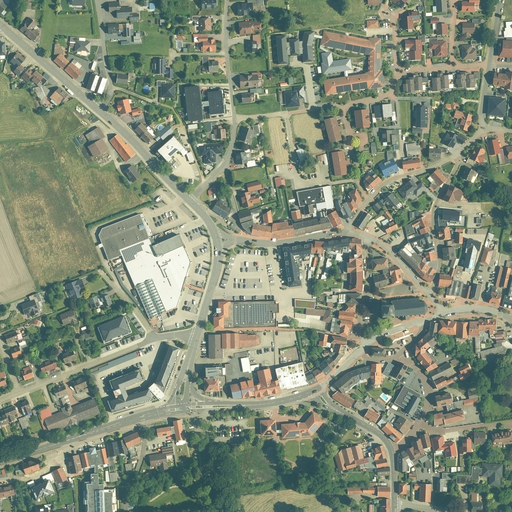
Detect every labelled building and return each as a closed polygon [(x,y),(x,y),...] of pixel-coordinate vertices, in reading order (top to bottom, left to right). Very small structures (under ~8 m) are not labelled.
[(201,0),(202,10),(217,9),(216,0),(201,0)] [(390,0),(390,1),(401,8),(406,0),(390,0)] [(435,0),(436,13),(447,12),(446,0),(443,1),(442,0),(435,0)] [(119,3),(109,4),(109,12),(117,11),(120,11),(120,9),(119,3)] [(461,3),(461,12),(474,12),(474,3),(469,3),(461,3)] [(237,5),(238,16),(253,15),(252,4),(237,5)] [(131,8),(120,9),(120,11),(117,11),(117,12),(116,13),(116,16),(117,17),(117,18),(132,17),(131,8)] [(401,17),(401,30),(412,30),(411,17),(401,17)] [(20,30),(33,41),(39,35),(33,30),(37,25),(29,19),(20,30)] [(199,32),(211,31),(210,19),(198,20),(199,32)] [(367,29),(378,28),(378,21),(367,22),(367,29)] [(239,24),(240,35),(253,33),(253,31),(259,31),(258,22),(239,24)] [(118,24),(108,25),(109,34),(119,33),(119,30),(118,24)] [(129,24),(118,24),(119,30),(123,30),(124,37),(130,37),(129,24)] [(437,36),(448,35),(447,24),(439,25),(436,25),(437,36)] [(474,24),(462,24),(463,35),(474,34),(474,24)] [(313,62),(312,44),(315,31),(304,33),(302,41),(286,42),(286,36),(276,37),(278,65),(288,64),(287,55),(290,54),(290,56),(300,56),(300,54),(302,53),(303,63),(313,62)] [(367,91),(384,87),(381,71),(380,71),(381,39),(368,38),(368,40),(324,32),(320,47),(368,56),(367,73),(364,73),(365,75),(323,81),(325,96),(367,89),(367,91)] [(409,62),(421,62),(421,53),(422,53),(421,40),(405,41),(405,51),(409,51),(409,62)] [(75,51),(90,53),(91,43),(76,42),(75,51)] [(203,52),(216,52),(216,42),(203,42),(203,52)] [(436,58),(446,57),(446,42),(429,43),(429,50),(435,50),(436,58)] [(499,58),(511,58),(511,42),(499,42),(499,58)] [(246,44),(246,52),(257,52),(257,43),(246,44)] [(462,46),(463,60),(477,58),(476,48),(473,49),(473,45),(471,45),(462,46)] [(333,60),(332,52),(321,53),(322,62),(321,63),(323,75),(352,71),(351,58),(333,60)] [(20,66),(24,62),(16,55),(9,63),(17,69),(20,66)] [(62,69),(69,62),(61,55),(54,61),(62,69)] [(153,61),(153,74),(165,74),(165,70),(165,61),(153,61)] [(208,73),(219,72),(218,62),(207,64),(208,73)] [(75,79),(81,73),(71,64),(64,70),(75,79)] [(24,70),(20,66),(13,73),(18,77),(24,70)] [(29,79),(33,75),(28,70),(22,77),(27,82),(29,79)] [(37,86),(44,79),(36,72),(33,75),(29,79),(37,86)] [(511,91),(511,73),(506,73),(506,76),(493,74),(492,85),(503,87),(503,90),(511,91)] [(432,92),(441,91),(441,89),(449,88),(448,75),(442,75),(442,74),(437,74),(437,78),(431,79),(432,92)] [(465,75),(465,87),(473,87),(473,74),(465,75)] [(87,88),(101,93),(106,80),(92,75),(87,88)] [(464,88),(464,75),(456,75),(456,88),(464,88)] [(116,83),(127,85),(128,78),(117,76),(116,83)] [(240,77),(240,88),(257,87),(257,76),(240,77)] [(413,80),(414,91),(422,90),(422,85),(427,85),(427,78),(413,78),(413,80)] [(402,85),(403,94),(414,94),(414,91),(413,80),(405,81),(405,85),(402,85)] [(161,85),(161,95),(167,95),(167,97),(173,97),(174,85),(161,85)] [(188,121),(202,119),(198,87),(184,88),(188,121)] [(58,106),(67,96),(59,90),(50,99),(58,106)] [(211,114),(223,113),(221,91),(209,93),(211,114)] [(298,92),(285,93),(286,108),(299,107),(298,92)] [(506,100),(489,98),(488,116),(505,118),(506,100)] [(117,103),(119,115),(131,112),(128,100),(117,103)] [(391,105),(374,106),(375,118),(392,117),(391,105)] [(416,128),(427,128),(427,108),(415,108),(416,128)] [(353,111),(355,129),(369,127),(367,110),(353,111)] [(458,129),(467,133),(473,117),(457,112),(455,118),(461,120),(458,129)] [(336,118),(323,121),(329,143),(341,140),(339,131),(343,130),(342,125),(338,125),(336,118)] [(145,131),(146,130),(141,125),(134,130),(139,136),(145,131)] [(216,139),(226,139),(225,129),(221,129),(221,127),(215,127),(216,139)] [(238,141),(249,145),(254,131),(243,127),(238,141)] [(101,139),(104,137),(98,128),(85,136),(91,145),(101,139)] [(152,138),(145,131),(139,136),(147,142),(152,138)] [(381,132),(382,146),(396,145),(395,135),(393,136),(393,131),(381,132)] [(444,143),(452,147),(456,141),(458,137),(457,136),(450,132),(448,135),(447,134),(444,139),(446,140),(444,143)] [(458,134),(457,136),(458,137),(456,141),(462,144),(465,138),(458,134)] [(118,136),(109,142),(125,161),(134,155),(118,136)] [(108,151),(101,139),(87,147),(95,159),(108,151)] [(491,156),(500,154),(498,140),(487,142),(491,156)] [(168,159),(176,151),(168,142),(159,150),(168,159)] [(408,156),(421,155),(420,146),(416,146),(416,144),(407,145),(408,156)] [(215,155),(223,154),(222,145),(199,147),(199,156),(205,156),(205,164),(215,163),(215,155)] [(470,159),(481,165),(486,156),(484,155),(485,152),(475,147),(470,159)] [(428,150),(428,159),(440,159),(440,150),(428,150)] [(331,153),(334,177),(346,175),(345,165),(349,164),(348,161),(344,161),(343,152),(331,153)] [(235,155),(237,164),(246,163),(245,153),(235,155)] [(173,169),(179,164),(174,159),(168,164),(173,169)] [(378,166),(384,178),(398,172),(392,159),(378,166)] [(402,162),(403,170),(420,167),(419,160),(402,162)] [(132,183),(141,177),(132,167),(124,173),(132,183)] [(466,168),(461,178),(470,182),(472,178),(475,179),(477,174),(466,168)] [(439,187),(446,180),(437,170),(430,177),(439,187)] [(373,189),(381,182),(373,173),(365,180),(366,183),(364,186),(365,188),(366,190),(368,190),(370,189),(372,188),(373,189)] [(274,179),(276,187),(285,186),(284,180),(281,180),(281,178),(274,179)] [(411,180),(399,190),(405,198),(418,188),(411,180)] [(247,193),(262,190),(260,182),(245,185),(247,193)] [(303,206),(305,214),(313,213),(312,204),(316,204),(317,209),(325,208),(326,209),(334,208),(331,186),(296,192),(298,207),(303,206)] [(450,187),(443,200),(452,204),(454,201),(459,203),(463,193),(450,187)] [(361,200),(356,190),(350,193),(353,199),(355,203),(361,200)] [(239,195),(242,209),(250,207),(250,205),(260,203),(258,195),(251,197),(250,193),(247,193),(239,195)] [(382,201),(391,211),(400,203),(390,193),(382,201)] [(351,212),(358,208),(355,203),(353,199),(346,202),(347,205),(351,212)] [(340,209),(343,207),(343,205),(342,206),(341,201),(335,203),(336,208),(339,207),(340,209)] [(213,211),(225,218),(230,210),(217,203),(213,211)] [(340,209),(345,219),(353,215),(351,212),(347,205),(343,207),(340,209)] [(438,230),(449,229),(448,222),(459,222),(460,212),(443,210),(443,216),(439,215),(437,220),(438,230)] [(252,219),(250,211),(237,215),(240,223),(252,219)] [(290,213),(292,220),(301,218),(299,211),(290,213)] [(389,220),(392,217),(388,211),(384,214),(389,220)] [(332,229),(341,223),(335,212),(325,217),(326,218),(332,229)] [(355,225),(361,230),(370,217),(364,212),(355,225)] [(190,263),(179,236),(152,247),(139,215),(97,232),(109,260),(122,256),(130,276),(150,321),(176,308),(190,263)] [(326,218),(293,226),(296,237),(332,229),(326,218)] [(417,227),(420,237),(431,232),(425,219),(412,225),(414,228),(417,227)] [(397,227),(392,221),(382,226),(387,233),(397,227)] [(292,222),(271,224),(271,227),(270,238),(278,239),(296,237),(293,226),(292,222)] [(252,225),(250,234),(270,238),(271,227),(252,225)] [(438,230),(439,241),(451,239),(449,229),(438,230)] [(424,251),(433,248),(428,234),(420,237),(408,241),(410,248),(421,243),(424,251)] [(451,240),(452,244),(462,244),(462,234),(455,234),(455,240),(451,240)] [(342,260),(343,252),(348,253),(350,239),(324,242),(323,251),(327,251),(326,252),(336,254),(335,260),(339,261),(342,262),(342,260)] [(349,256),(349,255),(361,255),(361,242),(359,242),(358,241),(358,240),(350,239),(348,253),(348,256),(349,256)] [(470,271),(472,271),(475,258),(476,251),(479,251),(481,242),(472,240),(472,242),(468,241),(465,253),(467,253),(463,269),(465,270),(465,271),(470,273),(470,271)] [(323,251),(324,242),(315,242),(314,252),(318,253),(318,257),(321,257),(322,257),(323,252),(323,251)] [(300,280),(303,279),(305,265),(310,264),(310,257),(314,257),(314,252),(314,245),(311,245),(311,244),(283,248),(289,287),(301,285),(300,280)] [(414,271),(420,262),(404,247),(397,254),(414,271)] [(442,249),(443,261),(454,260),(453,248),(442,249)] [(485,248),(480,264),(489,266),(494,251),(485,248)] [(427,263),(437,261),(435,252),(425,253),(427,263)] [(362,263),(361,255),(349,255),(349,256),(349,260),(342,260),(342,262),(339,261),(339,274),(349,273),(362,271),(362,263)] [(371,261),(372,271),(387,269),(387,259),(371,261)] [(422,279),(429,284),(436,272),(420,262),(414,271),(420,277),(422,279)] [(388,268),(392,284),(402,281),(400,273),(403,272),(399,265),(388,268)] [(498,268),(494,287),(499,288),(503,269),(498,268)] [(505,268),(501,288),(507,289),(508,282),(511,269),(505,268)] [(348,292),(361,292),(362,281),(362,271),(349,273),(349,279),(348,292)] [(376,288),(388,284),(385,274),(373,278),(376,288)] [(511,310),(511,276),(507,297),(503,296),(501,307),(511,310)] [(440,277),(439,289),(447,290),(451,290),(452,278),(440,277)] [(65,286),(71,301),(81,297),(78,290),(84,288),(81,280),(65,286)] [(455,297),(461,298),(463,284),(452,282),(451,290),(447,290),(446,296),(450,297),(455,297)] [(471,287),(469,300),(477,302),(480,286),(472,285),(471,287)] [(344,304),(355,304),(358,305),(361,292),(348,292),(346,291),(344,304)] [(492,293),(489,304),(499,307),(502,295),(492,293)] [(107,294),(97,297),(101,307),(102,309),(112,305),(107,294)] [(97,297),(88,301),(92,310),(101,307),(97,297)] [(382,306),(381,306),(382,318),(393,317),(393,318),(394,318),(394,317),(398,316),(398,318),(399,318),(399,316),(402,316),(402,320),(402,321),(403,321),(403,320),(407,320),(408,320),(408,319),(407,315),(411,315),(412,317),(413,317),(413,315),(415,315),(415,316),(417,316),(416,315),(419,314),(419,316),(420,316),(420,314),(424,314),(424,315),(425,315),(425,314),(427,311),(428,311),(428,310),(427,310),(427,307),(428,306),(427,305),(426,306),(424,303),(424,302),(423,301),(423,303),(419,303),(419,300),(420,299),(419,298),(418,299),(415,299),(415,298),(414,298),(414,300),(411,300),(411,298),(410,298),(410,300),(407,300),(407,298),(406,298),(406,300),(403,300),(403,299),(401,299),(401,301),(398,301),(398,299),(397,299),(397,301),(392,301),(391,300),(390,301),(391,302),(391,305),(389,305),(389,301),(382,301),(382,306)] [(34,301),(20,306),(24,316),(29,314),(30,316),(38,313),(34,301)] [(275,302),(215,303),(215,314),(211,317),(212,329),(275,328),(275,314),(278,314),(278,305),(275,305),(275,302)] [(343,311),(354,313),(355,304),(344,304),(343,311)] [(60,316),(64,325),(71,322),(72,325),(78,323),(73,311),(60,316)] [(340,320),(352,321),(354,313),(343,311),(338,311),(338,320),(340,320)] [(122,329),(126,340),(131,338),(136,336),(134,332),(137,330),(134,322),(130,324),(127,315),(106,324),(110,334),(122,329)] [(338,335),(347,336),(348,330),(351,330),(352,321),(340,320),(338,335)] [(478,323),(479,333),(488,333),(489,335),(493,335),(493,331),(497,331),(496,321),(478,323)] [(468,323),(468,337),(479,338),(479,333),(478,323),(468,323)] [(428,334),(431,337),(436,337),(436,335),(438,325),(430,324),(428,334)] [(14,333),(4,337),(7,344),(17,340),(14,333)] [(229,334),(229,349),(238,349),(238,348),(238,335),(238,334),(229,334)] [(321,334),(319,346),(326,347),(328,336),(321,334)] [(415,346),(413,356),(419,357),(424,354),(424,351),(429,347),(430,349),(437,343),(431,337),(428,334),(422,339),(423,341),(417,345),(415,346)] [(207,335),(207,357),(221,357),(221,349),(221,335),(207,335)] [(238,335),(238,348),(247,348),(247,347),(247,336),(247,335),(238,335)] [(247,336),(247,347),(256,347),(259,344),(259,338),(256,336),(247,336)] [(330,343),(345,346),(346,339),(331,336),(330,343)] [(506,360),(511,350),(511,345),(505,342),(505,343),(501,344),(502,347),(481,353),(484,366),(506,360)] [(166,386),(180,348),(171,344),(157,383),(166,386)] [(331,353),(342,354),(345,346),(334,344),(331,353)] [(10,351),(13,359),(22,355),(19,348),(10,351)] [(384,348),(371,349),(372,357),(384,357),(384,348)] [(61,355),(64,364),(76,360),(73,351),(61,355)] [(328,357),(335,365),(342,354),(331,353),(328,357)] [(419,357),(416,359),(427,373),(430,372),(436,368),(424,354),(419,357)] [(317,367),(324,376),(330,370),(335,365),(328,357),(317,367)] [(38,366),(42,373),(57,368),(54,360),(38,366)] [(288,390),(307,385),(304,373),(301,362),(274,369),(279,389),(287,387),(288,390)] [(430,372),(434,382),(454,372),(449,362),(430,372)] [(391,376),(396,367),(388,363),(383,373),(391,377),(391,376)] [(391,376),(399,381),(407,367),(399,363),(396,367),(391,376)] [(207,376),(223,375),(222,365),(207,366),(207,376)] [(458,376),(460,381),(470,376),(467,370),(470,369),(468,365),(458,369),(460,374),(458,376)] [(355,369),(358,380),(370,378),(368,366),(355,369)] [(311,371),(316,382),(324,376),(317,367),(311,371)] [(21,373),(24,381),(34,377),(31,369),(21,373)] [(116,398),(107,401),(112,413),(158,399),(149,390),(127,396),(124,388),(144,379),(140,369),(109,381),(116,398)] [(260,383),(253,385),(256,399),(278,393),(274,380),(272,380),(269,369),(257,371),(260,383)] [(355,384),(358,381),(358,380),(355,369),(346,373),(355,384)] [(304,373),(307,385),(316,382),(311,371),(304,373)] [(370,372),(370,384),(381,384),(381,372),(370,372)] [(346,373),(334,384),(343,394),(355,384),(346,373)] [(434,382),(437,387),(446,383),(443,377),(434,382)] [(204,392),(219,391),(218,378),(204,379),(204,392)] [(75,392),(86,387),(83,379),(71,383),(75,392)] [(229,386),(232,399),(242,397),(240,388),(239,384),(229,386)] [(248,386),(240,388),(243,398),(250,397),(248,386)] [(421,396),(404,386),(399,396),(394,404),(406,410),(404,413),(412,418),(421,401),(419,400),(421,396)] [(64,387),(52,391),(56,398),(67,394),(64,387)] [(338,391),(333,397),(348,408),(354,402),(343,394),(338,391)] [(468,393),(470,400),(479,398),(478,391),(468,393)] [(434,397),(437,406),(452,403),(450,393),(434,397)] [(464,401),(465,406),(481,403),(479,398),(470,400),(464,401)] [(99,413),(93,399),(43,418),(48,433),(99,413)] [(30,407),(28,401),(18,405),(23,418),(31,415),(28,408),(30,407)] [(5,418),(16,414),(13,408),(2,412),(4,416),(5,418)] [(369,410),(363,417),(374,423),(379,415),(369,410)] [(433,415),(434,425),(443,422),(444,425),(464,420),(461,410),(441,415),(441,413),(433,415)] [(303,424),(280,425),(281,439),(311,437),(323,422),(312,413),(303,424)] [(394,426),(405,436),(412,424),(400,417),(394,426)] [(156,428),(157,437),(172,435),(173,440),(183,438),(180,419),(170,421),(170,425),(156,428)] [(275,420),(260,421),(261,437),(276,436),(275,420)] [(403,437),(388,424),(382,430),(397,443),(403,437)] [(511,438),(511,431),(491,434),(493,446),(511,442),(511,438)] [(421,439),(424,449),(431,447),(429,432),(420,435),(421,439)] [(486,432),(474,432),(474,444),(485,444),(486,432)] [(139,443),(136,434),(122,440),(122,441),(125,450),(139,443)] [(443,436),(431,439),(433,451),(445,449),(446,457),(457,455),(455,442),(444,443),(443,436)] [(412,447),(404,451),(410,460),(425,452),(424,449),(421,439),(411,442),(412,447)] [(462,452),(472,452),(471,439),(462,440),(462,452)] [(116,443),(118,454),(126,452),(125,450),(122,441),(116,443)] [(106,445),(109,457),(118,455),(118,454),(116,443),(106,445)] [(375,461),(385,459),(382,445),(376,447),(376,448),(371,449),(373,457),(374,462),(375,461)] [(358,461),(364,459),(361,446),(350,449),(355,462),(358,461)] [(82,453),(85,468),(96,465),(99,465),(107,463),(104,449),(82,453)] [(341,451),(345,465),(355,462),(350,449),(341,451)] [(346,470),(341,451),(336,457),(339,471),(346,470)] [(398,456),(399,471),(405,471),(405,461),(408,457),(404,451),(398,456)] [(160,470),(169,468),(166,455),(148,458),(151,468),(159,466),(160,470)] [(66,459),(70,474),(77,473),(74,457),(66,459)] [(364,459),(358,461),(360,467),(377,468),(375,461),(374,462),(373,457),(364,459)] [(375,461),(377,468),(387,465),(385,459),(375,461)] [(22,467),(25,474),(39,469),(36,462),(22,467)] [(346,470),(356,467),(355,462),(345,465),(346,470)] [(490,485),(500,485),(500,476),(502,476),(502,465),(483,464),(483,469),(483,473),(483,476),(490,476),(490,485)] [(99,465),(96,465),(96,473),(92,473),(93,481),(86,481),(87,511),(115,511),(115,488),(105,489),(105,484),(100,485),(99,465)] [(479,473),(483,473),(483,469),(479,469),(479,466),(472,466),(471,476),(456,475),(456,484),(472,484),(472,481),(478,481),(479,473)] [(378,476),(389,476),(389,467),(378,469),(378,476)] [(61,468),(52,472),(57,484),(67,480),(61,468)] [(445,488),(446,479),(436,479),(436,491),(443,492),(443,488),(445,488)] [(36,499),(54,492),(49,480),(31,487),(36,499)] [(420,485),(419,502),(431,503),(431,485),(420,485)] [(0,498),(14,495),(12,486),(0,488),(0,498)] [(378,496),(390,496),(390,487),(387,487),(381,487),(363,487),(363,493),(378,493),(378,496)] [(472,503),(471,511),(482,511),(482,503),(477,502),(477,492),(472,492),(472,503)] [(381,500),(381,511),(389,511),(389,500),(381,500)]
